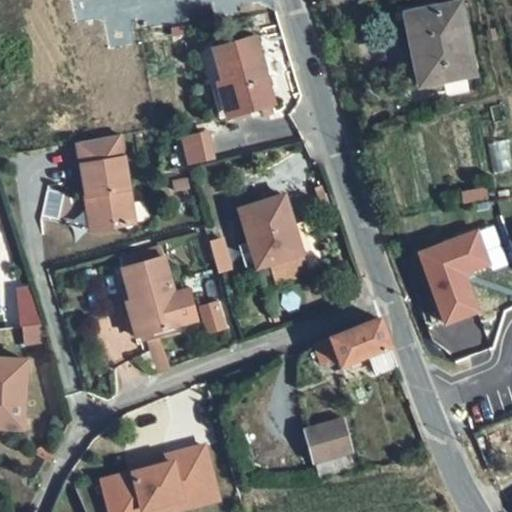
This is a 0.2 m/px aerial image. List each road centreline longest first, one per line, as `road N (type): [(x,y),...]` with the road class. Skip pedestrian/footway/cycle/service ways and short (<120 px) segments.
road 1 (residential): [(40,511),(93,416),(384,300)]
road 2 (tertiary): [(384,300),(289,0)]
road 3 (tertiary): [(475,511),(384,300)]
